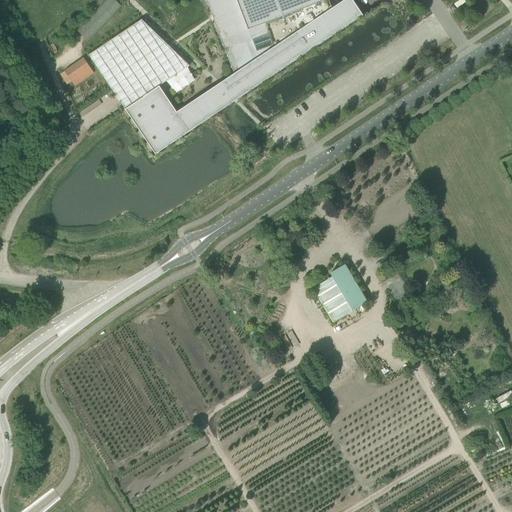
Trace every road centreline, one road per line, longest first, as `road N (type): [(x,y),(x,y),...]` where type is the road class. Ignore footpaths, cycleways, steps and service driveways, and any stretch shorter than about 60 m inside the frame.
road 1 (tertiary): [(216,231),(511,32)]
road 2 (tertiary): [(0,399),(105,304)]
road 3 (tertiary): [(105,304),(70,318),(0,367)]
